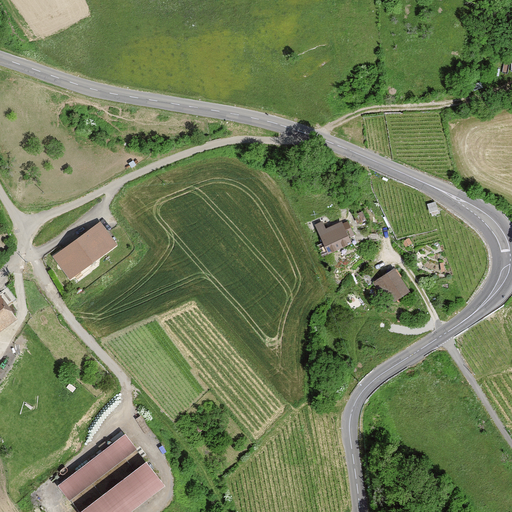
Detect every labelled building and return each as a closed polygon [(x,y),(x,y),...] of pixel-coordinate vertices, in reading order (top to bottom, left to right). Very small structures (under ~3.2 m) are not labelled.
[(318,233),(328,254),(358,241),(348,219),(318,233)] [(98,226),(56,256),(70,277),(113,246),(98,226)] [(395,267),(372,281),(388,306),(409,291),(395,267)] [(0,328),(15,317),(7,306),(16,299),(8,288),(0,293),(0,328)] [(103,451),(59,485),(68,497),(134,446),(125,434),(109,447),(105,442),(99,446),(103,451)] [(80,511),(112,511),(158,478),(146,462),(80,511)]
